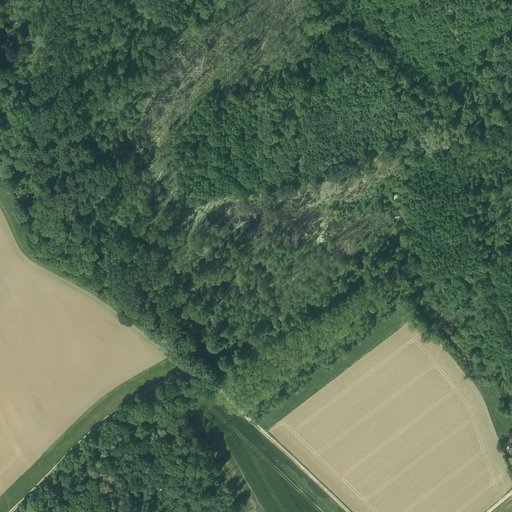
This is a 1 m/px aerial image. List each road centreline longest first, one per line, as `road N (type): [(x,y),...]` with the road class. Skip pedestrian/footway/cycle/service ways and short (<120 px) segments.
road 1 (track): [(0,205),(22,252),(194,366)]
road 2 (track): [(14,511),(114,412),(194,366)]
road 3 (track): [(194,366),(348,511)]
